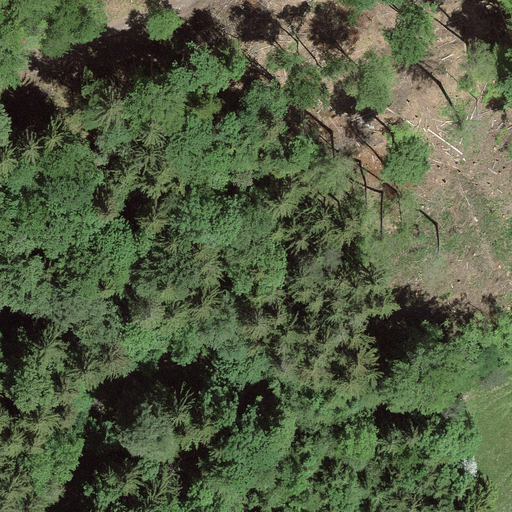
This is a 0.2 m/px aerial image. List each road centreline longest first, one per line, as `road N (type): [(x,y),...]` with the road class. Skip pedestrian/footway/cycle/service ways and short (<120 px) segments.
road 1 (track): [(511,371),(314,415),(233,376),(152,359),(128,369),(108,395),(62,511)]
road 2 (track): [(185,0),(0,68)]
